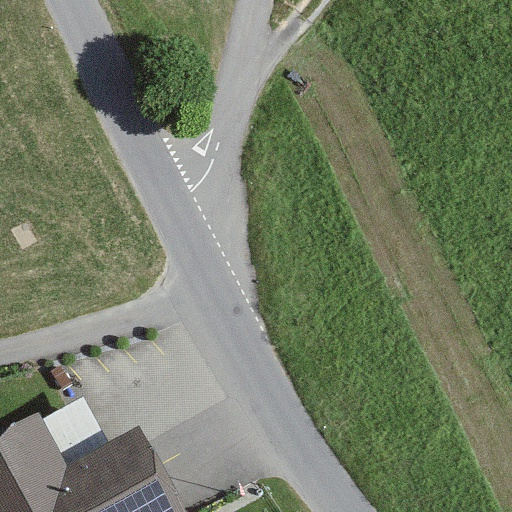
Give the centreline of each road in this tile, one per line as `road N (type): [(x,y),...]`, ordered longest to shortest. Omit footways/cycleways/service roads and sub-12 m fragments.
road 1 (tertiary): [(344,511),(212,291),(169,202)]
road 2 (unclassified): [(169,202),(198,186),(212,162),(257,0)]
road 3 (tertiary): [(169,202),(71,0)]
road 4 (track): [(233,102),(316,0)]
